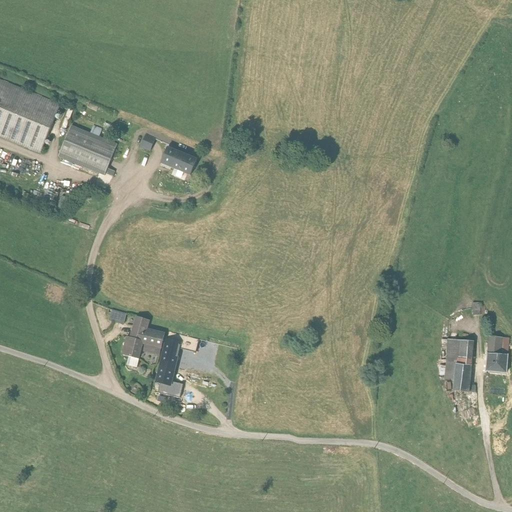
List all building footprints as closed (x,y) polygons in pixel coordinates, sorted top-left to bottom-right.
[(52,100),(0,78),(0,132),(34,146),(52,100)] [(111,140),(67,122),(55,151),(99,169),(111,140)] [(140,127),(135,140),(147,145),(152,133),(140,127)] [(164,142),(157,157),(186,169),(193,153),(164,142)] [(24,158),(0,146),(0,162),(19,170),(24,158)] [(476,292),(467,293),(467,305),(480,304),(480,296),(477,296),(476,292)] [(121,308),(105,304),(103,315),(119,318),(121,308)] [(136,346),(154,350),(159,327),(143,324),(143,322),(145,315),(130,311),(125,332),(121,331),(117,350),(134,354),(136,346)] [(178,330),(163,326),(150,377),(165,381),(175,342),(178,330)] [(505,328),(485,327),(482,362),(503,364),(505,345),(504,345),(505,328)] [(465,382),(470,331),(442,329),(439,370),(450,371),(449,381),(465,382)] [(178,330),(175,342),(190,346),(193,334),(178,330)] [(206,370),(183,363),(180,376),(203,382),(206,370)]
